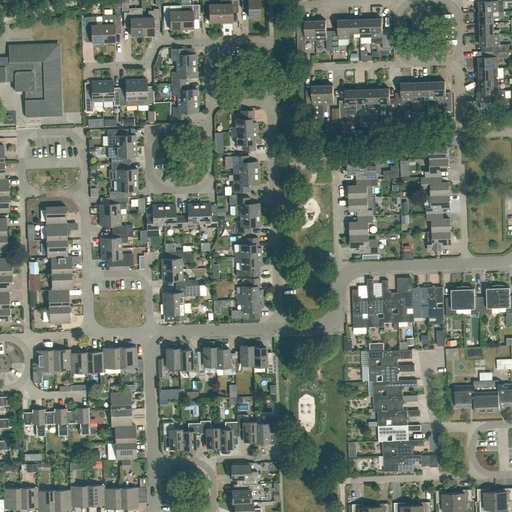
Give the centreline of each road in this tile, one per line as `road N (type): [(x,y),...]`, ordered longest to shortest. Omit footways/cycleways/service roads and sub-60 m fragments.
road 1 (residential): [(279,328),(271,92)]
road 2 (residential): [(209,126),(153,131),(149,175),(161,190),(200,189),(211,173)]
road 3 (residential): [(85,192),(77,130),(23,136),(22,193)]
road 4 (residential): [(22,193),(27,337)]
road 5 (residential): [(208,41),(157,43),(145,64),(87,66)]
road 6 (residential): [(481,469),(474,476),(354,480)]
road 7 (residential): [(152,462),(149,355),(157,339)]
road 8 (residential): [(157,339),(177,331),(279,328)]
road 9 (residential): [(345,274),(464,263)]
